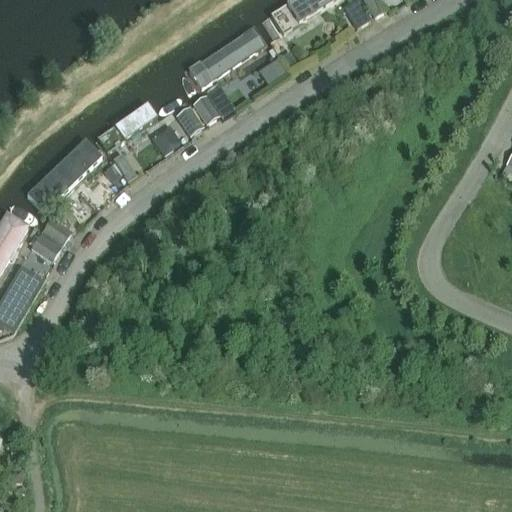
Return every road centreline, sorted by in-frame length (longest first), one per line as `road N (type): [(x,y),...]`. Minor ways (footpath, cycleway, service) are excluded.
road 1 (residential): [(455,0),(119,216),(77,264),(29,357)]
road 2 (unclassified): [(511,325),(459,302),(428,272),(428,254),(477,171)]
